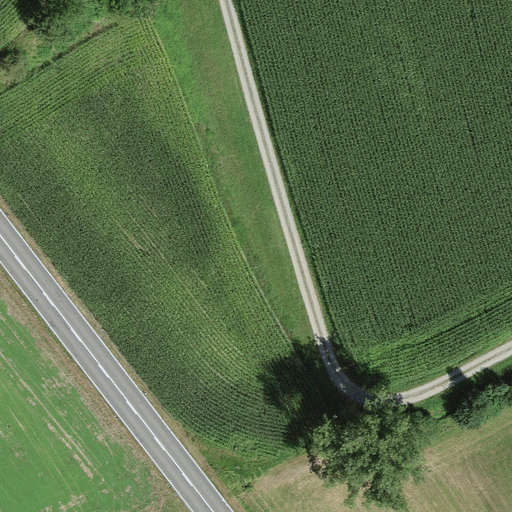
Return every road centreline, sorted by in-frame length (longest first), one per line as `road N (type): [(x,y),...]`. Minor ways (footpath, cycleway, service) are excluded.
road 1 (track): [(224,0),(328,371),(349,399),(391,402),(511,346)]
road 2 (primary): [(0,238),(211,511)]
